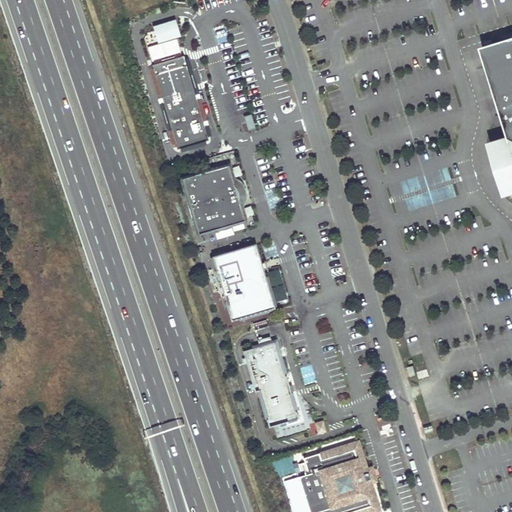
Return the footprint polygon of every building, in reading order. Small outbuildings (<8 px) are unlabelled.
[(511,37),(482,47),(509,132),(489,138),(497,162),(501,175),(506,193),(511,191),(511,37)] [(201,113),(184,54),(181,55),(153,63),(152,63),(177,149),(209,140),(201,113)] [(256,128),(252,114),(244,116),(249,131),(256,128)] [(501,175),(497,162),(496,162),(495,163),(494,164),(493,165),(492,166),(492,167),(492,169),(492,170),(492,171),(493,172),(494,173),(495,174),(496,175),(497,175),(499,175),(500,175),(501,175)] [(245,220),(240,205),(242,203),(242,201),(243,199),(243,197),(245,197),(245,196),(245,194),(245,192),(244,189),(243,188),(243,187),(242,185),(242,184),(239,186),(239,185),(238,183),(236,182),(235,181),(233,180),(229,165),(215,169),(215,168),(196,173),(196,174),(182,178),(199,234),(212,230),(213,231),(232,226),(231,224),(245,220)] [(243,208),(246,217),(254,215),(252,206),(243,208)] [(262,266),(256,244),(243,247),(242,243),(231,246),(233,251),(213,256),(232,320),(275,308),(262,266)] [(287,380),(276,341),(272,342),(270,336),(258,339),(259,345),(243,350),(255,391),(258,390),(269,426),(274,425),(298,418),(287,380)] [(312,421),(313,434),(326,433),(325,420),(312,421)] [(359,440),(320,452),(321,459),(354,448),(361,470),(367,468),(359,440)] [(306,474),(299,476),(309,509),(319,506),(320,511),(355,511),(373,507),(366,485),(372,483),(377,482),(374,474),(372,467),(367,468),(361,470),(354,448),(321,459),(320,452),(304,457),(305,462),(302,462),(306,474)] [(372,483),(366,485),(373,507),(355,511),(377,511),(381,511),(372,483)]
